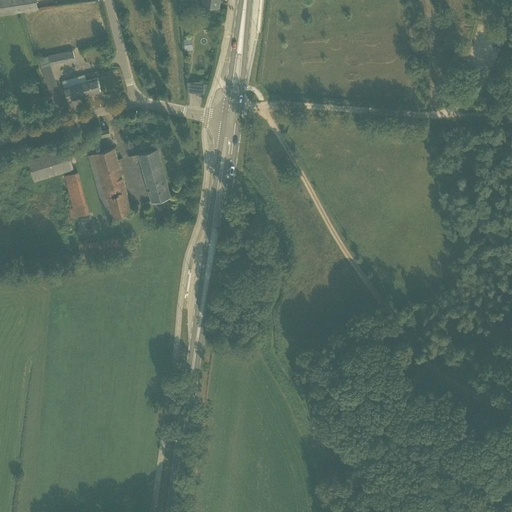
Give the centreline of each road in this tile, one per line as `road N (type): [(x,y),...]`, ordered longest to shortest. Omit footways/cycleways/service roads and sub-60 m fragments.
road 1 (track): [(264,104),(264,119),(377,297),(511,408)]
road 2 (primary): [(192,371),(238,121)]
road 3 (primary): [(224,119),(192,371)]
road 4 (track): [(511,118),(264,104)]
road 5 (primary): [(172,511),(192,371)]
road 6 (unclassified): [(0,142),(136,104)]
road 7 (primary): [(238,121),(247,0)]
road 8 (primary): [(243,0),(224,119)]
road 9 (track): [(511,37),(453,63),(453,119)]
